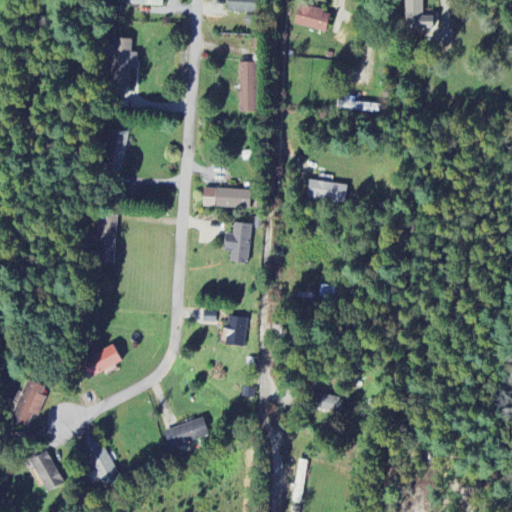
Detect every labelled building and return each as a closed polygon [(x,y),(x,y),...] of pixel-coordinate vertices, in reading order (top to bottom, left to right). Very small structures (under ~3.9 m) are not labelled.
[(227,0),(227,13),(254,14),(255,0),(227,0)] [(423,18),(422,0),(404,0),(405,30),(433,29),(432,18),(423,18)] [(330,14),(298,5),(293,25),(325,34),(330,14)] [(131,42),(106,42),(105,61),(111,61),(111,88),(129,88),(129,69),(136,69),(137,54),(131,54),(131,42)] [(238,113),(258,114),(259,64),(239,63),(238,113)] [(129,134),(110,130),(103,168),(121,172),(129,134)] [(345,204),(347,186),(308,182),(307,200),(345,204)] [(203,208),(250,209),(250,191),(203,190),(203,208)] [(98,217),(96,265),(114,265),(117,218),(98,217)] [(229,264),(248,265),(251,226),(234,224),(232,235),(226,234),(224,252),(230,253),(229,264)] [(216,312),(203,312),(202,324),(216,324),(216,312)] [(248,320),(229,317),(225,346),(243,349),(248,320)] [(121,363),(112,347),(79,365),(87,381),(121,363)] [(10,422),(27,429),(33,415),(36,417),(48,389),(28,381),(10,422)] [(314,409),(339,415),(342,400),(318,394),(314,409)] [(169,449),(208,439),(203,421),(164,431),(169,449)] [(103,449),(101,450),(94,436),(78,445),(92,472),(94,471),(103,488),(112,483),(109,479),(117,475),(103,449)] [(49,496),(69,485),(49,452),(29,463),(49,496)] [(306,462),(297,461),(294,504),(304,504),(306,462)]
